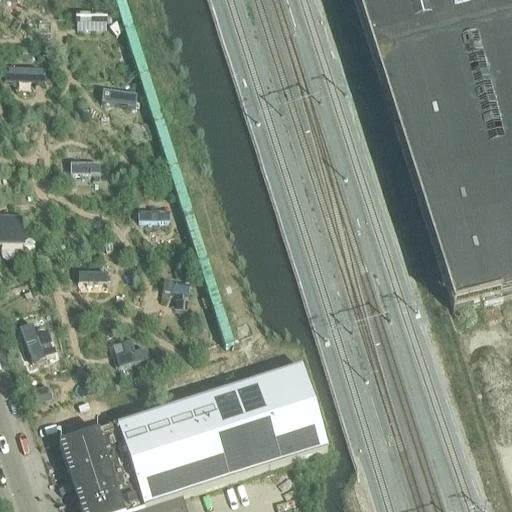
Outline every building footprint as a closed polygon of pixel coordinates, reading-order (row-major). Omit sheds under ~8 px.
[(511,0),(352,0),(374,68),(375,68),(454,316),(511,301),(511,0)] [(77,19),(77,29),(106,29),(106,19),(77,19)] [(116,26),(109,32),(116,41),(121,37),(123,36),(118,30),(116,26)] [(5,74),(5,86),(45,88),(45,76),(5,74)] [(139,97),(105,97),(104,109),(138,109),(139,97)] [(100,180),(100,169),(71,169),(71,180),(100,180)] [(169,227),(168,217),(138,217),(138,227),(169,227)] [(0,220),(0,249),(24,250),(24,221),(0,220)] [(106,279),(77,278),(76,288),(106,289),(106,279)] [(190,293),(189,290),(163,287),(162,297),(188,300),(190,297),(190,293)] [(32,329),(19,334),(34,372),(47,367),(45,363),(56,359),(47,336),(45,337),(38,337),(36,340),(32,329)] [(125,359),(114,362),(117,373),(148,365),(144,354),(134,357),(131,346),(122,348),(125,359)] [(109,433),(59,449),(69,481),(68,481),(75,502),(76,501),(79,511),(186,511),(183,501),(290,467),(328,455),(301,371),(242,390),(213,399),(109,433)] [(48,391),(33,397),(37,407),(52,402),(48,391)]
